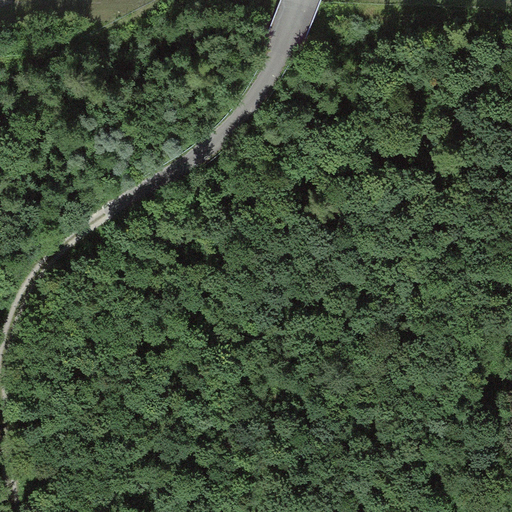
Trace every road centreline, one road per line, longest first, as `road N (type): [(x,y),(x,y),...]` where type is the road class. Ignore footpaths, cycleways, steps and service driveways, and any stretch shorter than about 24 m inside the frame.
road 1 (track): [(16,511),(5,351),(38,273),(106,212)]
road 2 (track): [(305,0),(288,47),(243,122),(106,212)]
